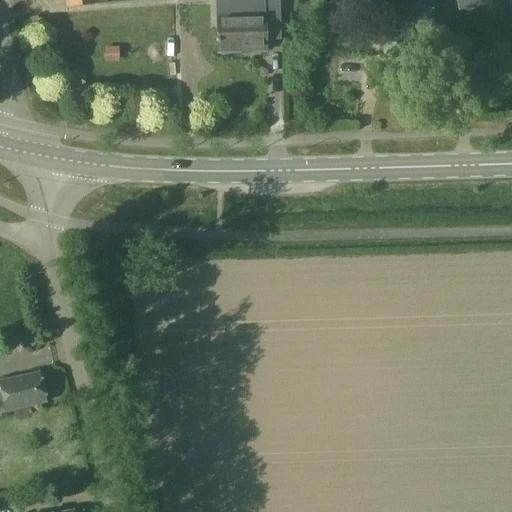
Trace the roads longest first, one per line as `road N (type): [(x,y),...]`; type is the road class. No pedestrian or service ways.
road 1 (tertiary): [(33,155),(112,168),(291,172),(511,165)]
road 2 (unclassified): [(112,511),(33,155)]
